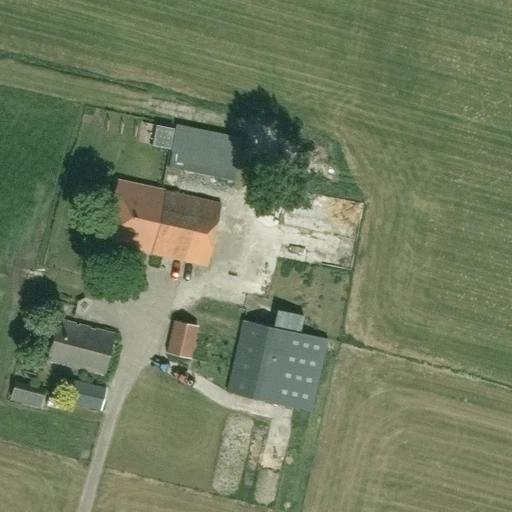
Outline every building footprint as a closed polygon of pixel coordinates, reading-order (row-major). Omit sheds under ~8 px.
[(233,181),(241,138),(175,124),(169,151),(141,146),(138,161),(167,166),(167,167),(233,181)] [(207,266),(221,204),(117,181),(105,238),(114,240),(113,244),(127,247),(127,249),(207,266)] [(103,374),(114,333),(58,318),(47,359),(103,374)] [(312,411),(328,339),(243,320),(227,392),(312,411)] [(193,358),(199,327),(177,322),(171,354),(193,358)] [(99,410),(104,389),(69,381),(64,402),(99,410)] [(16,385),(12,401),(40,408),(44,392),(16,385)]
